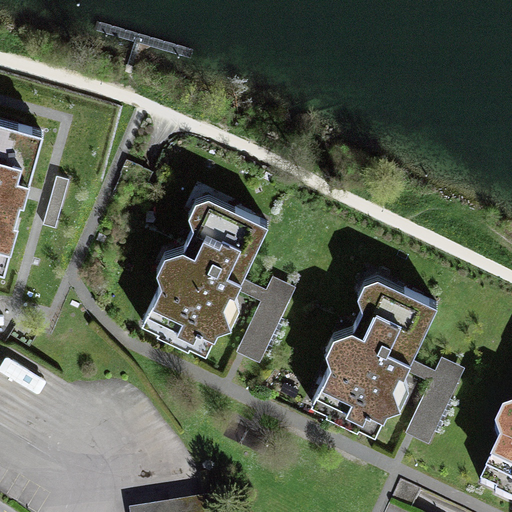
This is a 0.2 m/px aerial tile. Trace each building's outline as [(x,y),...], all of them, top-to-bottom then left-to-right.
[(20,199),(23,200),(26,191),(43,130),(0,118),(0,267),(4,269),(18,220),(14,219),(20,199)] [(127,160),(114,188),(138,199),(151,170),(127,160)] [(224,301),(230,288),(234,291),(268,221),(235,205),(230,216),(206,205),(188,211),(193,225),(177,259),(156,266),(161,280),(142,321),(158,328),(157,331),(188,346),(189,343),(206,351),(217,326),(231,321),(224,301)] [(358,424),(375,432),(387,407),(400,402),(393,381),(399,369),(404,371),(437,302),(404,286),(399,297),(375,286),(357,292),(362,305),(346,340),(325,347),(330,361),(311,401),(327,409),(326,412),(357,427),(358,424)] [(511,421),(495,428),(499,441),(480,482),(496,490),(495,492),(511,500),(511,421)] [(210,511),(208,496),(129,508),(130,511),(210,511)]
